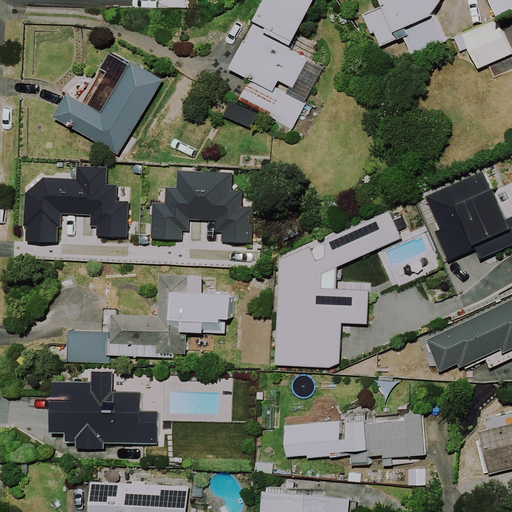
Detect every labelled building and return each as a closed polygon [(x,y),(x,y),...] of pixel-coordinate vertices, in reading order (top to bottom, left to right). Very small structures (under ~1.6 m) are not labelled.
[(269,0),(232,74),(250,83),(235,111),(287,137),(308,96),(295,89),(311,58),(294,49),(319,0),(269,0)] [(381,0),(383,3),(361,12),(370,36),(375,34),(380,47),(405,37),(413,57),(445,44),(434,17),(435,14),(437,12),(441,8),(444,4),(445,0),(381,0)] [(511,0),(486,0),(495,19),(511,11),(511,0)] [(511,55),(498,22),(462,37),(476,71),(511,55)] [(164,81),(132,63),(102,114),(72,96),(59,119),(120,155),(164,81)] [(157,173),(125,172),(124,206),(96,205),(94,251),(154,253),(157,173)] [(204,276),(188,275),(187,292),(173,292),(171,317),(110,314),(109,334),(80,332),(78,363),(91,364),(92,354),(189,360),(191,332),(233,334),(235,295),(203,293),(204,276)] [(486,357),(492,369),(511,359),(511,301),(425,341),(440,373),(458,365),(460,369),(486,357)] [(93,383),(55,382),(52,440),(109,444),(156,446),(158,414),(141,413),(142,395),(115,393),(115,374),(93,373),(93,383)] [(511,412),(482,419),(485,435),(476,437),(485,475),(511,469),(511,412)] [(368,422),(369,451),(369,457),(425,456),(424,415),(408,416),(408,421),(368,422)] [(369,451),(368,422),(282,424),(283,457),(342,456),(341,452),(369,451)] [(186,511),(188,487),(92,482),(90,511),(186,511)] [(351,511),(352,498),(265,492),(263,511),(351,511)]
